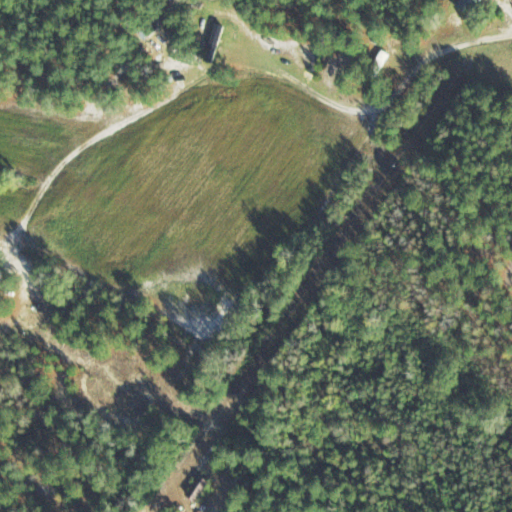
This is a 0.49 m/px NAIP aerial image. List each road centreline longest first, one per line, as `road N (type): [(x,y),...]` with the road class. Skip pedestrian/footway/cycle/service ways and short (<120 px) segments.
road 1 (residential): [(511,44),(462,47),(378,110),(243,67),(65,156),(0,147)]
road 2 (residential): [(164,0),(11,251),(0,252)]
